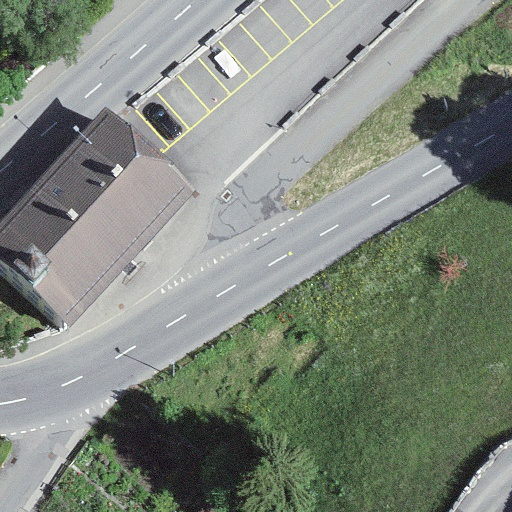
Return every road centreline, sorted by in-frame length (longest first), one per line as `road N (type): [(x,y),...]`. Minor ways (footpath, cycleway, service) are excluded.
road 1 (residential): [(98,372),(161,278),(463,0)]
road 2 (secondary): [(98,372),(511,121)]
road 3 (secondary): [(0,178),(204,0)]
road 4 (residential): [(10,511),(98,372)]
